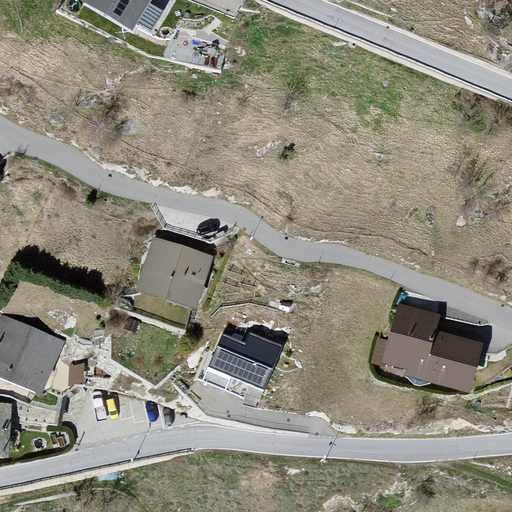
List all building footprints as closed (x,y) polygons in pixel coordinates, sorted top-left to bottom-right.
[(90,0),(132,24),(145,0),(90,0)] [(190,315),(208,263),(155,244),(137,296),(190,315)] [(384,366),(467,389),(479,345),(433,333),(437,317),(400,307),(384,366)] [(0,375),(38,392),(58,348),(3,323),(0,328),(0,375)] [(244,344),(223,336),(204,380),(243,397),(248,383),(263,390),(280,349),(248,335),(244,344)]
